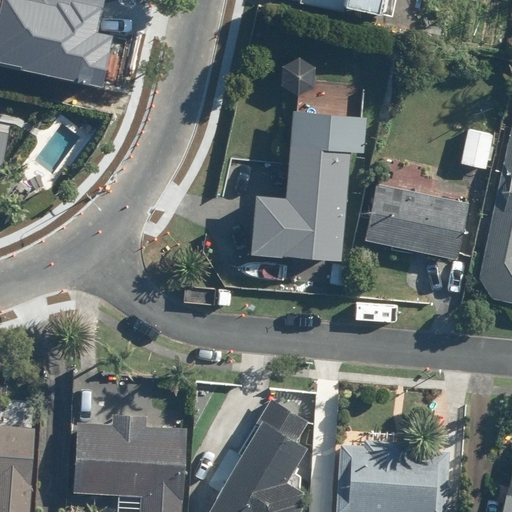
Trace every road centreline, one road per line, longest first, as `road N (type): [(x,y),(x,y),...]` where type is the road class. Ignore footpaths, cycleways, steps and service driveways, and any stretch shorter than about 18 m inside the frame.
road 1 (residential): [(80,241),(151,306),(197,329),(511,354)]
road 2 (residential): [(197,0),(173,113),(130,195),(80,241)]
